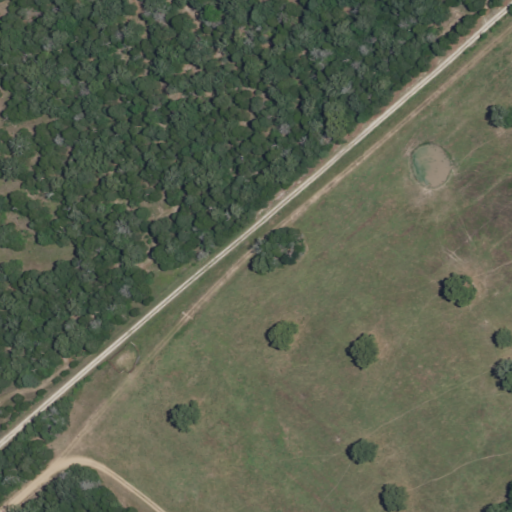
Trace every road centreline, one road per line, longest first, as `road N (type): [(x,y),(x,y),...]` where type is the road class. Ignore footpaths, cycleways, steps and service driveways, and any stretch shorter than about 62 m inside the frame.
road 1 (residential): [(505,0),(0,440)]
road 2 (residential): [(396,96),(511,243)]
